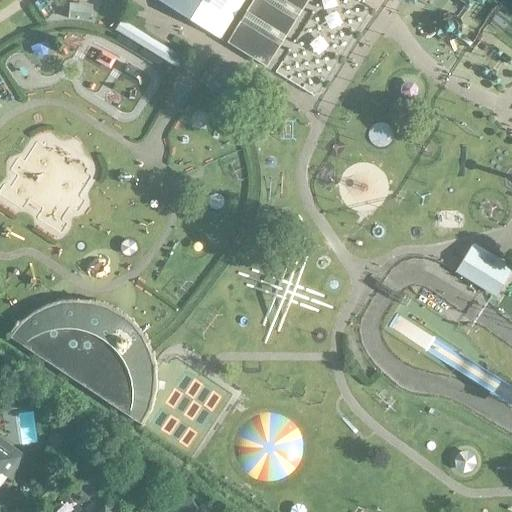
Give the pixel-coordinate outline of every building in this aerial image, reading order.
[(159,0),(192,21),(224,41),(224,39),(228,41),(267,65),(307,0),(159,0)] [(70,1),(70,15),(90,16),(91,2),(70,1)] [(173,54),(129,28),(119,43),(163,70),(173,54)] [(459,267),(496,291),(510,267),(474,244),(459,267)] [(9,339),(140,428),(154,402),(155,364),(135,332),(111,312),(60,305),(22,325),(9,339)] [(23,457),(0,440),(0,471),(8,477),(23,457)] [(187,494),(163,511),(196,511),(199,510),(187,494)]
